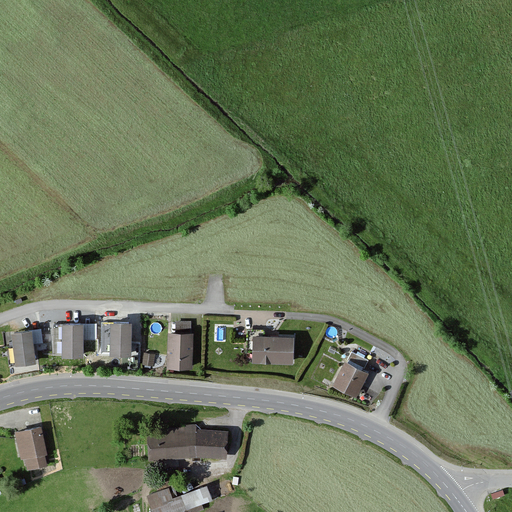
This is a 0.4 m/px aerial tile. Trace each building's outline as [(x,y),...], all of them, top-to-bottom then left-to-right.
[(129,323),(108,323),(108,356),(129,356),(129,323)] [(81,357),(80,324),(59,325),(60,358),(81,357)] [(14,366),(35,363),(30,329),(9,332),(14,366)] [(167,368),(193,368),(192,333),(166,333),(167,368)] [(251,363),(291,363),(291,336),(251,337),(251,363)] [(144,365),(156,365),(156,351),(144,351),(144,365)] [(333,387),(355,397),(367,373),(345,362),(333,387)] [(148,463),(195,456),(225,458),(226,430),(195,429),(195,425),(144,432),(148,463)] [(40,427),(12,434),(20,460),(24,459),(27,471),(50,465),(40,427)] [(206,485),(170,497),(167,489),(147,497),(152,511),(181,511),(212,501),(206,485)] [(503,489),(491,493),(493,499),(505,495),(503,489)]
